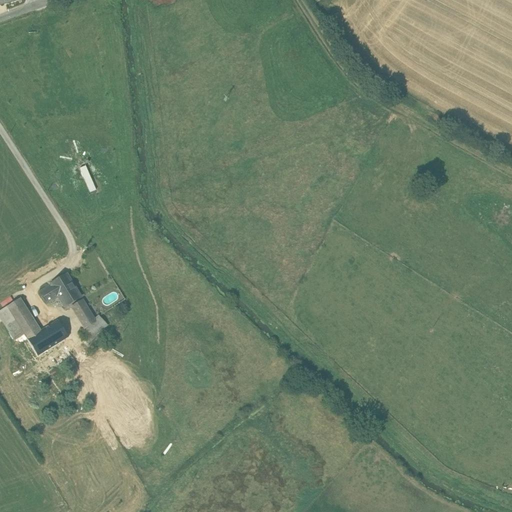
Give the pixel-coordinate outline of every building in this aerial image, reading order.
[(103,147),(109,144),(100,120),(93,122),(103,147)] [(81,298),(67,275),(51,285),(39,293),(46,304),(58,297),(65,307),(81,298)] [(20,299),(7,307),(24,333),(36,325),(20,299)] [(94,320),(82,300),(72,306),(85,328),(94,320)] [(24,333),(7,307),(0,311),(0,317),(14,339),(24,333)] [(85,328),(79,334),(88,342),(107,325),(99,315),(94,320),(85,328)] [(24,333),(14,339),(28,362),(67,337),(57,322),(41,332),(36,325),(24,333)]
